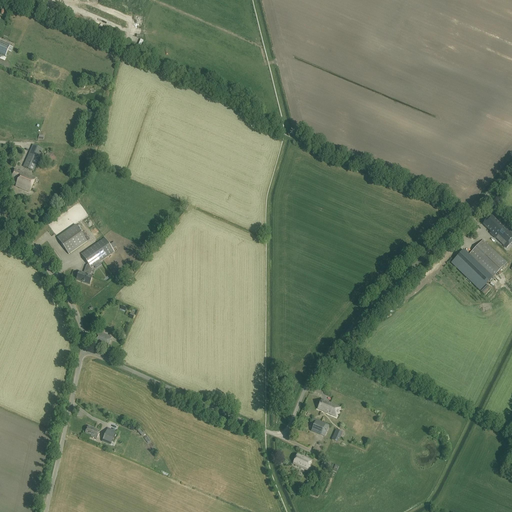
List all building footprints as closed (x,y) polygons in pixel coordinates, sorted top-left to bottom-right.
[(10,46),(0,41),(0,54),(5,57),(10,46)] [(42,151),(33,147),(24,167),(34,171),(42,151)] [(56,159),(53,153),(47,154),(44,159),(47,164),(53,164),(56,159)] [(23,173),(15,170),(11,179),(18,182),(16,186),(30,193),(36,178),(23,173)] [(500,224),(491,216),(483,224),(491,232),(490,233),(495,239),(497,237),(500,240),(499,241),(501,243),(504,241),(508,245),(511,240),(511,239),(511,238),(511,233),(509,230),(508,231),(506,228),(502,224),(500,224)] [(87,242),(76,225),(57,238),(69,255),(87,242)] [(91,268),(115,252),(105,238),(81,254),(89,264),(91,268)] [(493,278),(507,263),(483,240),(469,255),(493,278)] [(86,273),(86,274),(84,273),(80,272),(77,280),(90,285),(93,277),(89,275),(89,274),(86,273)] [(112,337),(98,332),(93,345),(107,350),(112,337)] [(336,417),(341,408),(322,400),(317,409),(336,417)] [(311,431),(324,437),(329,425),(313,418),(309,427),(312,429),(311,431)] [(100,431),(88,426),(85,433),(91,435),(90,437),(96,439),(100,431)] [(116,433),(108,429),(102,442),(110,446),(116,433)] [(338,443),(343,433),(336,430),(332,440),(338,443)] [(305,459),(297,455),(293,465),(307,472),(313,460),(306,457),(305,459)]
